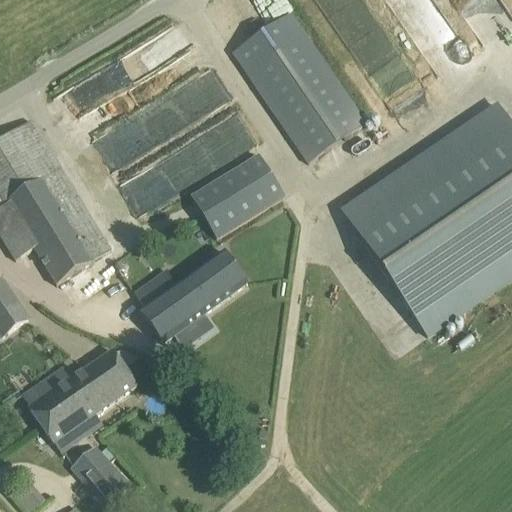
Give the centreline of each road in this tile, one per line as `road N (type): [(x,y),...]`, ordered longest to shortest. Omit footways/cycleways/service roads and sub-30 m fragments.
road 1 (track): [(326,511),(281,465),(282,390),(307,203)]
road 2 (unclassified): [(0,115),(178,0)]
